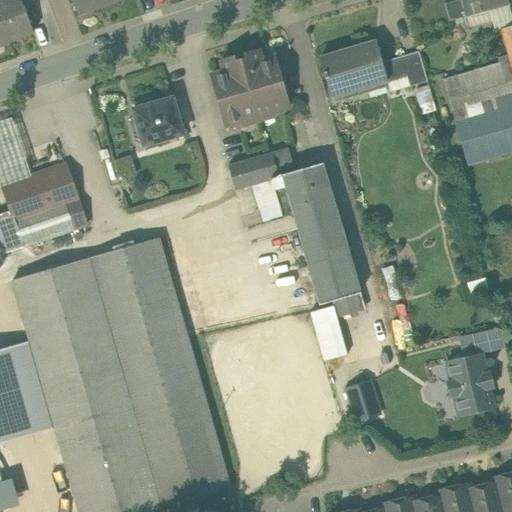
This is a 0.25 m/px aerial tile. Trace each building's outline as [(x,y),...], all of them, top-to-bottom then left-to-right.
[(5,0),(0,2),(0,42),(7,40),(8,42),(9,42),(9,40),(32,32),(32,33),(34,33),(22,1),(21,0),(5,0)] [(73,0),(79,14),(80,14),(80,13),(115,0),(73,0)] [(507,0),(462,0),(466,16),(509,4),(507,0)] [(511,25),(501,29),(509,55),(511,67),(511,25)] [(375,41),(341,51),(341,52),(322,58),(322,57),(321,57),(333,98),(334,97),(334,96),(386,81),(386,82),(387,81),(387,80),(392,78),(387,62),(382,64),(375,41)] [(262,60),(259,50),(222,60),(225,71),(212,75),(226,126),(290,107),(275,56),(262,60)] [(418,53),(402,57),(410,85),(426,80),(418,53)] [(500,63),(456,76),(468,118),(511,104),(511,67),(509,55),(498,59),(500,63)] [(468,118),(456,76),(444,80),(456,121),(468,118)] [(415,89),(422,112),(435,108),(428,85),(415,89)] [(173,98),(153,104),(151,98),(133,103),(135,109),(134,109),(136,117),(129,119),(136,142),(143,140),(145,145),(183,134),(173,98)] [(511,104),(468,118),(456,121),(469,166),(511,152),(511,104)] [(0,187),(3,187),(33,177),(12,118),(0,121),(0,187)] [(288,148),(265,155),(272,180),(283,176),(283,174),(295,171),(288,148)] [(118,177),(136,173),(131,153),(113,158),(118,177)] [(265,155),(228,165),(236,190),(252,185),(272,180),(265,155)] [(295,171),(283,174),(283,176),(321,304),(333,301),(337,315),(365,307),(323,163),(295,171)] [(11,211),(12,210),(24,245),(87,224),(67,165),(33,177),(3,187),(11,211)] [(272,180),(252,185),(263,223),(283,217),(272,180)] [(11,211),(0,214),(0,235),(5,252),(24,245),(12,210),(11,211)] [(159,238),(89,258),(161,508),(231,488),(159,238)] [(89,258),(12,280),(30,341),(55,428),(79,511),(146,511),(161,508),(89,258)] [(325,308),(314,310),(323,350),(335,347),(325,308)] [(505,344),(500,324),(465,333),(470,353),(505,344)] [(335,347),(323,350),(327,367),(378,355),(373,338),(335,347)] [(30,341),(0,349),(0,443),(55,428),(30,341)] [(482,353),(447,361),(451,381),(447,382),(450,397),(455,396),(459,416),(494,407),(490,388),(491,387),(488,372),(486,373),(482,353)] [(369,380),(346,387),(357,422),(380,414),(369,380)] [(511,511),(511,472),(494,477),(495,482),(496,482),(502,511),(511,511)] [(469,488),(468,488),(473,511),(502,511),(496,482),(495,482),(469,488)] [(468,483),(439,490),(440,495),(444,511),(473,511),(468,488),(469,488),(468,483)] [(413,501),(415,511),(444,511),(440,495),(413,501)] [(412,496),(383,503),(385,507),(386,511),(415,511),(413,501),(412,496)]
